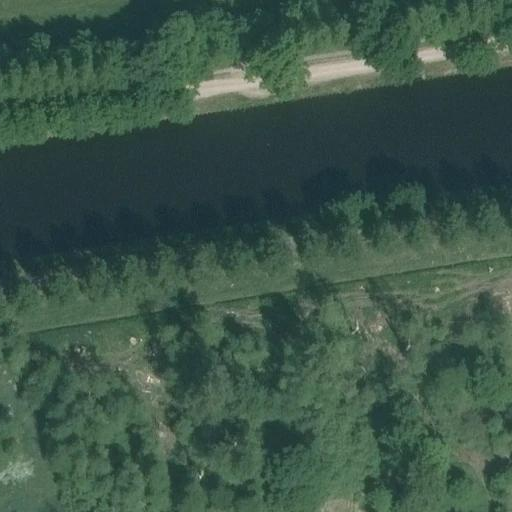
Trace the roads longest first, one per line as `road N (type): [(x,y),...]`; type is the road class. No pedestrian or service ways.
road 1 (track): [(511,43),(0,118)]
road 2 (track): [(0,67),(398,0)]
road 3 (track): [(403,0),(388,15),(260,46),(232,86)]
